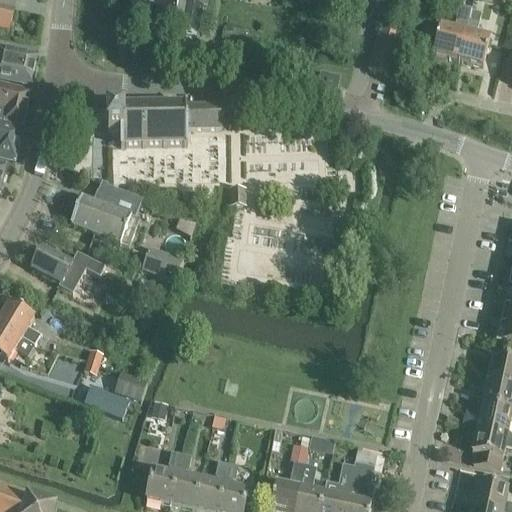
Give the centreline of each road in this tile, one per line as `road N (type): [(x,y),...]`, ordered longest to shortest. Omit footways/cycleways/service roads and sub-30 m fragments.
road 1 (unclassified): [(482,153),(347,112),(177,85),(61,80)]
road 2 (residential): [(408,511),(469,215)]
road 3 (tertiary): [(0,250),(29,196),(61,80)]
